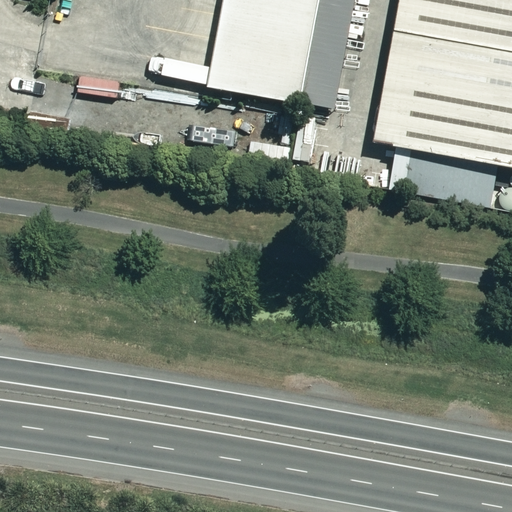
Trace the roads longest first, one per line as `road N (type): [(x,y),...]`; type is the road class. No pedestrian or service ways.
road 1 (trunk): [(0,363),(511,451)]
road 2 (trunk): [(511,505),(0,419)]
